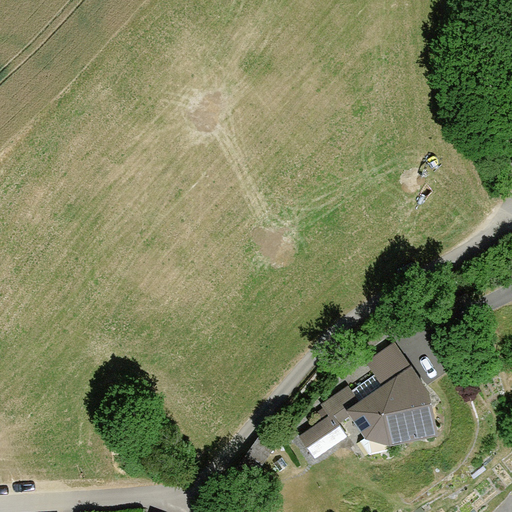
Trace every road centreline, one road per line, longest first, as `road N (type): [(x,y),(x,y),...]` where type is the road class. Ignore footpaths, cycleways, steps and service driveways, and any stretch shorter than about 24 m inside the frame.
road 1 (residential): [(511,215),(322,351),(207,478),(178,490),(0,504)]
road 2 (residential): [(511,187),(488,0)]
